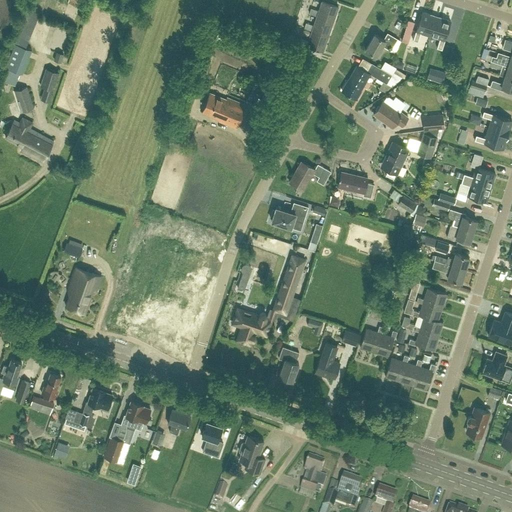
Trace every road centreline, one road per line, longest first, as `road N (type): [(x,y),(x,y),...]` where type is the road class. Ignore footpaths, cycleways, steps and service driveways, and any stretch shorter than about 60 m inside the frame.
road 1 (residential): [(422,465),(511,181)]
road 2 (residential): [(188,382),(230,250),(287,141)]
road 3 (secondary): [(188,382),(0,317)]
road 4 (residential): [(287,141),(362,155),(369,126),(317,88)]
road 5 (secondary): [(311,428),(188,382)]
